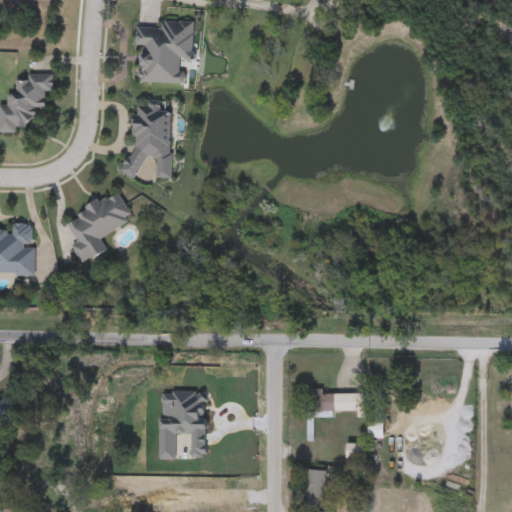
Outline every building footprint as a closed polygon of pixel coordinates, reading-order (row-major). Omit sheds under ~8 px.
[(194,25),(194,63),(183,63),(183,85),(139,85),(139,26),(194,25)] [(0,130),(0,106),(7,106),(7,94),(16,94),(16,76),(54,76),(54,92),(46,92),(46,111),(37,111),(37,129),(0,130)] [(172,179),(157,179),(157,160),(140,160),(140,177),(132,177),(132,104),(172,105),(172,179)] [(83,264),(73,247),(79,244),(67,221),(118,193),(133,221),(100,239),(107,251),(83,264)] [(0,274),(0,228),(12,229),(12,225),(34,225),(34,275),(0,274)] [(323,394),(357,394),(357,413),(306,413),(306,390),(323,390),(323,394)] [(0,400),(14,400),(14,424),(0,424),(0,400)] [(325,509),(307,509),(307,471),(325,471),(325,509)]
